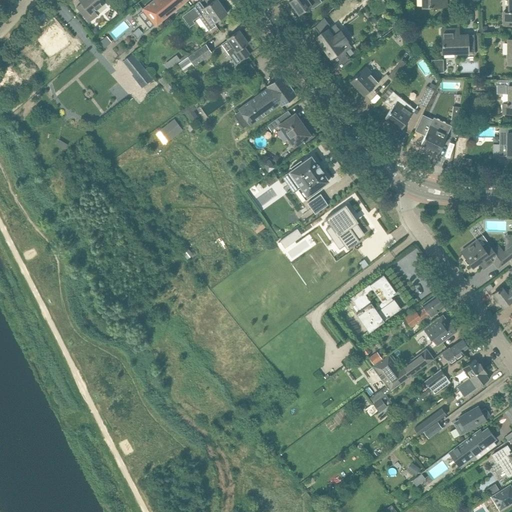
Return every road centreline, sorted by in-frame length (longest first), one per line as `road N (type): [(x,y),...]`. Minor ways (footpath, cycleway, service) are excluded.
road 1 (residential): [(511,364),(411,220),(406,188)]
road 2 (tertiary): [(367,150),(256,0)]
